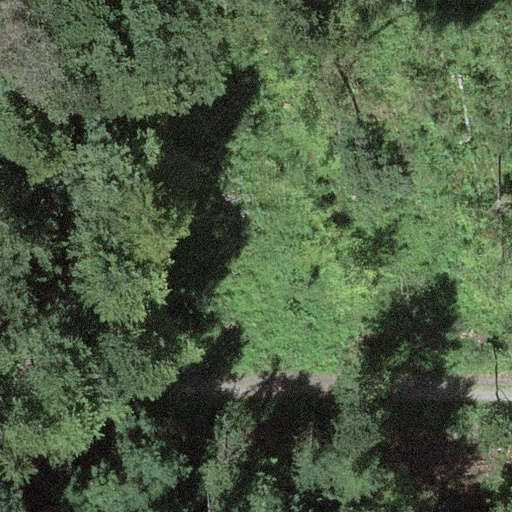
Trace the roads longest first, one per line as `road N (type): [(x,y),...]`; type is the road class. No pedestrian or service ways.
road 1 (track): [(0,384),(511,390)]
road 2 (track): [(0,116),(288,0)]
